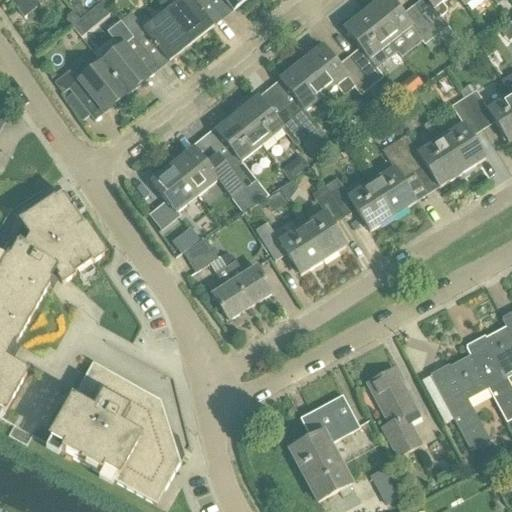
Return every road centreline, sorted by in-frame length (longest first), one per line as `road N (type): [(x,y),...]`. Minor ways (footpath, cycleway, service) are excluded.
road 1 (residential): [(205,389),(511,193)]
road 2 (residential): [(207,423),(511,269)]
road 3 (residential): [(86,176),(322,0)]
road 4 (residential): [(205,389),(189,340),(86,176)]
road 5 (residential): [(86,176),(0,44)]
